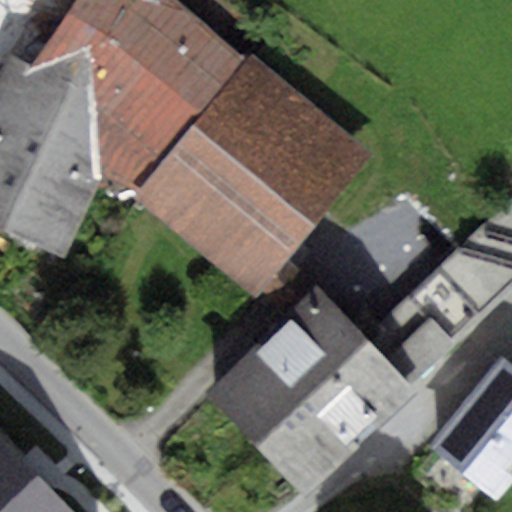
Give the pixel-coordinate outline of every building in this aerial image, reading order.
[(137,191),(246,59),(176,0),(79,0),(32,63),(10,54),(0,75),(0,230),(65,259),(105,175),(137,191)] [(255,297),(373,153),(250,53),(246,59),(137,191),(132,197),(255,297)] [(364,310),(351,321),(420,393),(511,295),(511,197),(379,323),(364,310)] [(315,285),(205,392),(307,497),(420,393),(351,321),(315,285)] [(511,363),(500,354),(427,446),(498,502),(511,484),(511,363)] [(100,511),(0,410),(0,511),(100,511)]
